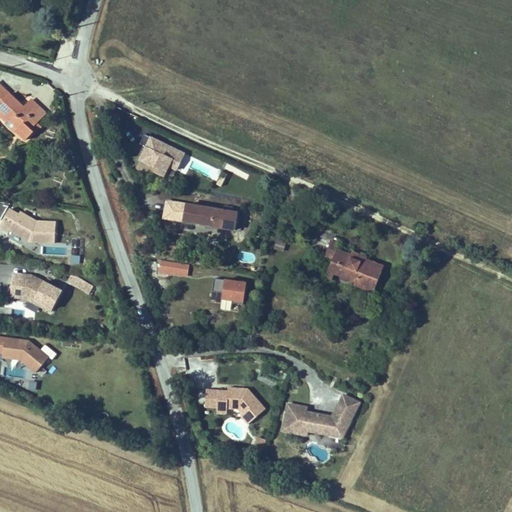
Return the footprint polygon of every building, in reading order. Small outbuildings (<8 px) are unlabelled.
[(28,104),(0,81),(0,110),(29,136),(36,128),(34,126),(49,109),(33,97),(28,104)] [(183,153),(143,134),(140,142),(143,143),(137,157),(155,165),(154,166),(165,171),(168,166),(175,169),(183,153)] [(242,215),(158,198),(153,216),(238,232),(242,215)] [(12,208),(0,200),(0,219),(4,222),(12,208)] [(22,216),(13,211),(3,228),(13,234),(14,232),(34,244),(58,245),(60,225),(40,223),(24,214),(22,216)] [(335,261),(339,251),(341,247),(333,244),(328,257),(335,261)] [(355,258),(339,251),(335,261),(341,263),(335,277),(357,286),(356,289),(370,296),(368,299),(376,302),(388,272),(371,265),(355,258)] [(357,254),(355,258),(371,265),(372,260),(357,254)] [(72,263),(81,264),(81,255),(72,255),(72,263)] [(160,260),(158,274),(188,277),(190,264),(160,260)] [(341,263),(335,261),(327,281),(332,283),(335,277),(341,263)] [(35,278),(16,275),(12,298),(27,300),(52,314),(64,293),(35,278)] [(92,287),(77,279),(73,286),(89,294),(92,287)] [(246,303),(247,281),(214,279),(213,301),(246,303)] [(29,343),(6,339),(4,359),(21,362),(36,375),(49,361),(29,343)] [(230,403),(230,406),(241,407),(246,412),(244,413),(251,422),(269,406),(251,386),(247,386),(247,388),(241,388),(241,385),(231,385),(231,388),(210,388),(209,405),(221,406),(221,403),(230,403)] [(358,406),(362,398),(346,391),(343,398),(358,406)] [(310,412),(310,408),(311,404),(293,401),(292,409),(290,409),(287,424),(293,425),(292,428),(312,431),(312,427),(313,423),(332,426),(332,430),(346,433),(358,406),(343,398),(339,407),(345,411),(345,412),(343,411),(342,414),(315,409),(314,413),(310,412)] [(230,412),(230,406),(230,403),(221,403),(221,406),(221,412),(230,412)] [(256,437),(254,450),(265,452),(266,439),(256,437)]
